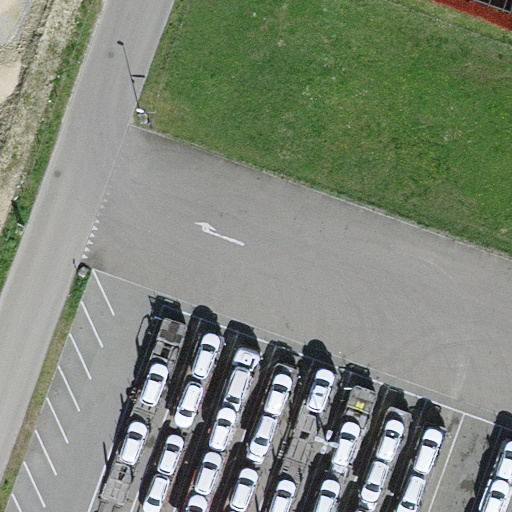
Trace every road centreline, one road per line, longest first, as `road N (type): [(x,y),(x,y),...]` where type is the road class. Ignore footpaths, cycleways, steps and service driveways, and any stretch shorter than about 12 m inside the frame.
road 1 (unknown): [(89,143),(511,289)]
road 2 (residential): [(0,390),(142,0)]
